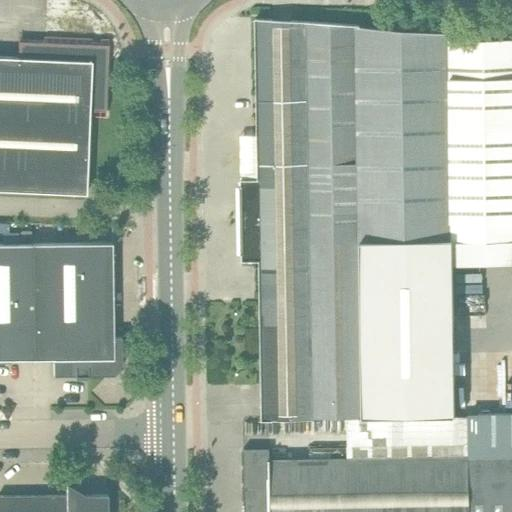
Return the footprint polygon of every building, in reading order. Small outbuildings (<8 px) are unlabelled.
[(264,420),(313,419),(360,417),(358,240),(450,239),(447,32),(257,19),(259,180),(242,180),(242,186),(239,186),(241,254),(243,253),(243,260),(261,259),(264,420)] [(450,32),(447,32),(450,239),(511,238),(511,38),(450,39),(450,32)] [(107,46),(44,43),(43,58),(0,56),(0,189),(86,193),(89,108),(104,109),(107,46)] [(450,239),(358,240),(360,417),(453,416),(450,239)] [(32,243),(0,243),(0,359),(34,359),(32,243)] [(112,243),(32,243),(34,359),(53,359),(53,375),(114,374),(120,368),(119,337),(113,337),(112,243)] [(268,448),(244,448),(244,511),(466,511),(467,457),(268,460),(268,448)] [(466,511),(511,511),(511,455),(467,457),(466,511)] [(66,483),(66,494),(66,511),(107,511),(107,494),(86,494),(66,483)] [(0,511),(66,511),(66,494),(0,495),(0,511)]
